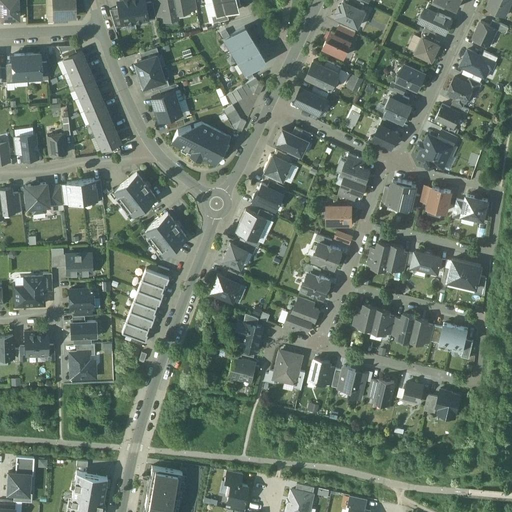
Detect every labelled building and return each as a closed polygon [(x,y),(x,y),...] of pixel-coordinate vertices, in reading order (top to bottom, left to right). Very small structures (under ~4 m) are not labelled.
[(17,0),(0,0),(1,14),(1,18),(18,17),(17,0)] [(130,0),(119,0),(117,3),(118,7),(121,22),(122,22),(134,20),(130,0)] [(130,0),(134,20),(147,18),(148,18),(145,2),(144,0),(130,0)] [(160,0),(152,0),(153,1),(156,16),(163,15),(160,0)] [(160,0),(163,15),(164,20),(177,17),(177,12),(176,12),(173,0),(160,0)] [(173,0),(176,12),(177,12),(189,10),(187,0),(173,0)] [(195,0),(187,0),(189,10),(197,9),(195,0)] [(239,0),(219,0),(212,2),(216,15),(227,13),(239,10),(237,3),(240,2),(239,0)] [(345,1),(343,0),(341,5),(339,4),(337,10),(338,11),(336,16),(358,26),(365,10),(362,9),(345,1)] [(357,0),(345,0),(345,1),(362,9),(364,3),(360,2),(357,0)] [(447,3),(439,0),(433,0),(432,3),(444,9),(447,3)] [(511,0),(490,0),(487,8),(493,10),(492,13),(498,15),(499,13),(505,16),(511,0)] [(153,1),(145,2),(148,18),(147,18),(148,20),(156,19),(156,16),(153,1)] [(440,7),(429,2),(426,7),(437,12),(440,7)] [(76,4),(53,4),(53,17),(67,16),(75,16),(75,11),(76,11),(76,4)] [(118,7),(109,9),(115,26),(122,25),(122,22),(121,22),(118,7)] [(437,12),(426,7),(420,20),(437,28),(446,32),(452,19),(437,12)] [(227,13),(216,15),(217,21),(228,18),(227,13)] [(134,20),(122,22),(122,25),(123,30),(135,28),(136,28),(134,20)] [(509,27),(492,20),(490,25),(497,28),(497,29),(506,33),(509,27)] [(490,25),(481,21),(473,38),(489,46),(497,29),(497,28),(490,25)] [(437,28),(427,23),(424,29),(435,34),(437,28)] [(349,28),(339,24),(335,33),(345,38),(349,28)] [(231,50),(251,38),(244,26),(229,35),(224,38),(231,50)] [(349,28),(345,38),(351,40),(355,31),(349,28)] [(224,38),(229,35),(226,29),(221,32),(224,38)] [(424,29),(421,34),(423,35),(434,40),(437,35),(435,34),(424,29)] [(335,33),(330,31),(323,46),(344,56),(351,40),(345,38),(335,33)] [(423,35),(415,52),(432,61),(441,43),(434,40),(423,35)] [(238,60),(258,49),(251,38),(231,50),(238,60)] [(74,47),(61,53),(63,58),(76,52),(74,47)] [(139,52),(141,58),(156,54),(159,53),(157,47),(139,52)] [(265,60),(258,49),(238,60),(245,72),(250,69),(265,60)] [(482,56),(467,49),(460,66),(474,73),(482,76),(485,78),(490,67),(492,69),(495,62),(482,56)] [(76,52),(63,58),(69,71),(87,63),(81,50),(76,52)] [(498,57),(484,50),(482,56),(495,62),(498,57)] [(40,52),(26,53),(27,76),(40,76),(41,76),(40,61),(40,52)] [(26,53),(12,54),(12,63),(13,77),(14,77),(27,76),(26,53)] [(135,63),(138,74),(160,66),(156,54),(141,58),(136,60),(135,63)] [(324,65),(313,60),(306,75),(320,82),(329,86),(329,87),(330,87),(332,87),(332,86),(336,79),(339,72),(324,65)] [(341,66),(327,60),(324,65),(339,72),(341,66)] [(87,63),(69,71),(74,84),(92,76),(87,63)] [(424,74),(405,64),(403,67),(399,77),(398,79),(408,84),(417,88),(424,74)] [(160,66),(138,74),(142,84),(145,86),(150,84),(164,79),(160,66)] [(250,69),(245,72),(248,78),(253,75),(250,69)] [(482,76),(474,73),(472,78),(480,82),(482,76)] [(354,75),(349,85),(357,88),(361,79),(354,75)] [(92,76),(74,84),(80,97),(98,89),(92,76)] [(249,88),(259,82),(255,77),(246,83),(249,88)] [(467,82),(455,77),(447,92),(455,95),(466,101),(472,87),(473,85),(467,82)] [(472,78),(469,77),(467,82),(473,85),(472,87),(478,90),(482,83),(480,82),(472,78)] [(164,79),(150,84),(152,90),(159,88),(169,85),(167,78),(164,79)] [(398,79),(396,83),(392,81),(388,88),(394,91),(403,95),(408,84),(398,79)] [(159,88),(160,94),(174,89),(174,90),(178,89),(176,82),(169,85),(159,88)] [(264,84),(259,82),(254,92),(259,94),(264,84)] [(329,86),(320,82),(317,87),(329,93),(332,87),(330,87),(329,87),(329,86)] [(249,88),(246,83),(242,85),(247,95),(252,92),(249,88)] [(247,95),(242,85),(237,88),(242,98),(247,95)] [(311,91),(301,86),(294,101),(305,105),(320,113),(327,98),(311,91)] [(317,87),(314,86),(311,91),(327,98),(329,93),(317,87)] [(242,98),(237,88),(231,91),(237,101),(242,98)] [(98,89),(80,97),(85,109),(103,102),(98,89)] [(151,97),(155,108),(178,101),(174,90),(174,89),(160,94),(151,97)] [(237,101),(231,91),(227,95),(232,104),(237,101)] [(403,95),(394,91),(392,96),(407,104),(410,98),(403,95)] [(220,96),(222,104),(228,102),(226,94),(220,96)] [(466,101),(455,95),(452,101),(453,102),(463,107),(466,101)] [(392,96),(390,96),(386,105),(388,106),(385,112),(389,114),(400,119),(404,121),(411,106),(407,104),(392,96)] [(181,111),(178,101),(155,108),(158,120),(168,117),(181,112),(181,111)] [(103,102),(85,109),(91,122),(109,115),(103,102)] [(463,107),(453,102),(450,107),(461,112),(467,115),(469,109),(463,107)] [(450,107),(442,103),(435,118),(448,124),(454,127),(461,112),(450,107)] [(235,109),(232,104),(222,110),(225,115),(235,109)] [(320,113),(305,105),(302,112),(317,119),(320,113)] [(235,109),(225,115),(228,118),(228,119),(238,114),(235,109)] [(168,117),(170,122),(183,118),(187,117),(185,110),(181,111),(181,112),(168,117)] [(359,113),(353,111),(348,120),(355,123),(359,113)] [(241,119),(238,114),(228,119),(232,125),(241,119)] [(400,119),(389,114),(387,119),(397,124),(400,119)] [(109,115),(91,122),(96,135),(114,127),(109,115)] [(68,116),(62,116),(64,132),(64,134),(70,133),(68,116)] [(183,118),(170,122),(166,123),(168,129),(185,123),(183,118)] [(228,119),(228,118),(223,121),(229,131),(234,129),(232,125),(228,119)] [(387,119),(383,118),(380,123),(395,130),(397,124),(387,119)] [(246,122),(241,119),(236,128),(242,131),(246,122)] [(227,134),(201,122),(193,124),(195,127),(191,128),(190,125),(177,129),(172,140),(192,150),(190,154),(200,158),(202,155),(213,161),(215,158),(217,158),(226,139),(225,138),(227,134)] [(395,130),(380,123),(374,137),(374,138),(383,142),(391,146),(398,131),(395,130)] [(454,127),(448,124),(446,130),(457,135),(459,129),(454,127)] [(310,132),(295,125),(292,132),(307,140),(310,132)] [(114,127),(96,135),(102,148),(115,143),(120,141),(114,127)] [(292,132),(282,128),(275,142),(288,149),(300,154),(307,140),(292,132)] [(442,128),(437,138),(451,145),(454,144),(458,136),(457,135),(446,130),(442,128)] [(35,132),(19,134),(21,152),(22,158),(37,156),(35,132)] [(64,132),(47,134),(49,154),(66,152),(64,134),(64,132)] [(19,134),(12,135),(15,153),(21,152),(19,134)] [(451,145),(437,138),(428,134),(418,156),(426,160),(425,161),(427,165),(430,166),(433,165),(434,163),(443,167),(454,144),(451,145)] [(374,137),(370,136),(367,142),(380,148),(383,142),(374,138),(374,137)] [(0,160),(9,159),(7,140),(0,141),(0,160)] [(115,143),(102,148),(104,154),(117,148),(115,143)] [(286,154),(276,149),(273,155),(288,162),(291,156),(286,154)] [(300,154),(288,149),(286,154),(291,156),(298,160),(300,154)] [(273,155),(270,153),(263,170),(277,177),(284,180),(292,163),(288,162),(273,155)] [(366,160),(349,153),(346,161),(363,167),(366,160)] [(363,167),(346,161),(341,173),(345,175),(345,174),(365,182),(366,182),(370,170),(363,167)] [(277,177),(264,171),(262,176),(270,180),(275,182),(277,177)] [(143,181),(137,172),(114,190),(117,194),(115,196),(127,211),(129,209),(132,214),(155,196),(148,187),(149,187),(144,180),(143,181)] [(365,182),(345,174),(345,175),(341,186),(357,193),(362,194),(366,182),(365,182)] [(94,178),(80,180),(83,200),(96,198),(94,180),(94,178)] [(100,179),(94,180),(96,198),(102,197),(100,179)] [(397,181),(393,180),(391,188),(388,202),(399,205),(405,181),(398,179),(397,181)] [(80,180),(66,182),(67,184),(69,201),(83,200),(80,180)] [(275,182),(270,180),(267,185),(282,192),(285,187),(275,182)] [(412,182),(405,181),(399,205),(411,207),(414,194),(416,185),(412,184),(412,182)] [(46,182),(25,185),(27,206),(32,206),(33,212),(44,211),(43,205),(48,204),(46,186),(46,182)] [(267,185),(261,182),(257,190),(255,190),(252,198),(253,198),(264,203),(275,208),(282,192),(267,185)] [(61,184),(46,186),(48,204),(63,202),(61,184)] [(67,184),(61,184),(63,202),(69,201),(67,184)] [(432,187),(425,185),(422,195),(430,197),(431,192),(432,188),(432,187)] [(11,186),(0,187),(0,195),(2,212),(14,210),(12,192),(11,186)] [(357,193),(341,186),(338,194),(355,200),(357,193)] [(391,188),(385,187),(382,200),(388,202),(391,188)] [(444,189),(439,188),(432,187),(432,188),(431,192),(430,197),(429,202),(428,205),(428,207),(434,209),(439,210),(440,210),(446,211),(447,206),(448,206),(449,199),(451,191),(444,189)] [(20,191),(12,192),(14,210),(22,209),(20,191)] [(420,195),(414,194),(411,207),(417,209),(420,195)] [(488,200),(466,195),(465,200),(462,214),(483,219),(488,200)] [(264,203),(253,198),(251,204),(260,208),(261,209),(264,203)] [(465,200),(457,199),(452,216),(462,218),(462,214),(465,200)] [(346,204),(335,204),(335,205),(328,205),(328,213),(331,213),(331,223),(338,223),(338,227),(349,226),(349,223),(351,223),(351,205),(346,205),(346,204)] [(257,214),(246,208),(241,219),(261,229),(266,218),(257,214)] [(261,209),(260,208),(257,214),(266,218),(270,220),(273,214),(261,209)] [(174,221),(167,212),(145,230),(148,234),(146,236),(157,251),(160,249),(163,254),(186,236),(179,227),(180,227),(175,220),(174,221)] [(261,229),(241,219),(236,230),(247,236),(256,239),(261,229)] [(337,228),(334,236),(350,243),(353,235),(337,228)] [(332,239),(317,233),(315,239),(320,241),(330,245),(332,239)] [(256,239),(247,236),(245,241),(256,246),(257,247),(260,241),(256,239)] [(245,241),(240,239),(236,245),(247,250),(247,251),(252,253),(256,246),(245,241)] [(330,245),(320,241),(316,250),(316,249),(313,256),(314,256),(313,259),(323,263),(322,263),(328,265),(334,267),(338,258),(339,259),(341,253),(340,253),(341,249),(330,245)] [(391,244),(378,241),(377,247),(373,265),(372,266),(386,269),(386,265),(391,244)] [(236,245),(230,242),(222,259),(239,267),(247,251),(247,250),(236,245)] [(404,246),(391,243),(391,244),(386,265),(399,268),(403,251),(404,246)] [(371,246),(367,263),(373,265),(377,247),(371,246)] [(52,266),(67,265),(66,254),(63,253),(63,247),(51,248),(52,266)] [(441,256),(432,254),(432,253),(425,251),(424,252),(415,250),(415,253),(412,265),(437,271),(441,256)] [(403,251),(399,268),(405,270),(406,263),(409,252),(403,251)] [(415,253),(409,252),(406,263),(412,265),(415,253)] [(90,253),(66,254),(67,265),(67,273),(91,272),(90,253)] [(465,261),(453,258),(451,267),(448,280),(449,280),(460,283),(465,261)] [(482,265),(465,261),(460,283),(476,286),(479,274),(482,265)] [(321,269),(306,263),(304,269),(309,271),(319,275),(321,269)] [(169,269),(158,265),(156,271),(167,275),(169,269)] [(451,267),(445,266),(441,284),(448,285),(449,280),(448,280),(451,267)] [(156,271),(146,267),(142,278),(163,286),(165,281),(166,282),(167,279),(170,280),(171,276),(167,275),(156,271)] [(228,269),(225,276),(239,282),(239,283),(241,284),(245,276),(228,269)] [(319,275),(309,271),(305,280),(304,279),(302,286),(303,286),(302,289),(311,293),(317,296),(317,295),(323,297),(327,288),(327,289),(330,283),(329,283),(330,279),(319,275)] [(52,272),(43,272),(43,275),(43,290),(52,290),(52,272)] [(239,282),(225,276),(217,273),(210,290),(232,300),(239,283),(239,282)] [(487,276),(479,274),(476,286),(475,292),(485,294),(487,276)] [(43,275),(24,276),(25,285),(15,286),(16,304),(44,303),(43,290),(43,275)] [(163,286),(142,278),(138,288),(163,298),(164,294),(162,293),(163,290),(161,290),(163,286)] [(92,287),(69,288),(70,308),(74,308),(92,307),(93,307),(92,287)] [(163,298),(138,288),(134,299),(155,307),(157,302),(158,303),(159,300),(162,301),(163,298)] [(316,301),(299,294),(297,300),(313,306),(316,301)] [(155,307),(134,299),(130,309),(155,319),(157,315),(154,314),(155,312),(154,311),(155,307)] [(313,306),(297,300),(292,311),(312,319),(315,320),(319,308),(313,306)] [(377,306),(364,303),(363,308),(359,325),(371,328),(372,328),(377,307),(377,306)] [(357,306),(352,324),(359,325),(363,308),(357,306)] [(377,307),(372,328),(371,328),(371,329),(384,332),(385,331),(389,314),(390,310),(377,307)] [(155,319),(130,309),(126,320),(147,328),(149,323),(150,324),(151,321),(154,322),(155,319)] [(312,319),(292,311),(290,310),(285,321),(302,328),(308,330),(312,319)] [(259,318),(245,312),(243,322),(257,325),(259,318)] [(416,316),(403,313),(402,317),(398,335),(397,337),(410,341),(411,339),(410,339),(416,317),(416,316)] [(395,315),(389,314),(385,331),(391,333),(395,315)] [(395,315),(391,333),(398,335),(402,317),(395,315)] [(416,317),(410,339),(411,339),(423,342),(424,340),(428,323),(428,320),(416,317)] [(72,321),(70,321),(71,337),(91,336),(96,336),(96,320),(84,321),(72,321)] [(147,328),(126,320),(122,331),(132,334),(143,339),(147,340),(149,336),(146,335),(147,333),(146,332),(147,328)] [(243,322),(237,320),(234,333),(240,334),(241,337),(239,346),(240,347),(255,350),(257,351),(262,326),(257,325),(243,322)] [(302,328),(285,321),(283,327),(300,333),(302,328)] [(456,325),(444,322),(443,326),(439,342),(439,344),(451,347),(456,325)] [(434,324),(428,323),(424,340),(430,342),(431,340),(434,324)] [(443,326),(434,324),(431,340),(439,342),(443,326)] [(468,328),(456,325),(451,347),(463,349),(466,338),(468,328)] [(48,330),(24,331),(25,345),(25,355),(26,355),(48,354),(49,354),(48,344),(48,330)] [(13,334),(0,334),(0,356),(13,356),(13,348),(13,334)] [(143,339),(132,334),(130,340),(141,344),(143,339)] [(473,340),(466,338),(463,349),(461,356),(469,358),(473,340)] [(112,350),(111,341),(102,342),(103,351),(112,350)] [(91,343),(76,343),(77,351),(88,351),(89,354),(95,354),(94,343),(91,343)] [(255,350),(240,347),(238,353),(242,354),(253,356),(255,350)] [(301,356),(292,354),(292,353),(281,350),(276,370),(274,377),(275,377),(293,382),(293,383),(294,383),(295,382),(298,369),(301,356)] [(77,351),(70,351),(70,377),(95,376),(95,365),(89,365),(89,354),(88,351),(77,351)] [(238,353),(230,351),(229,356),(232,357),(240,359),(242,354),(238,353)] [(240,359),(232,357),(228,374),(237,376),(237,377),(243,378),(243,377),(252,379),(256,363),(240,359)] [(330,362),(314,358),(310,377),(316,379),(316,381),(325,383),(329,365),(330,362)] [(336,367),(329,365),(325,382),(332,383),(336,368),(336,367)] [(366,372),(356,370),(356,368),(344,365),(342,369),(338,386),(339,386),(350,389),(348,395),(360,398),(366,372)] [(342,369),(336,368),(332,383),(332,385),(339,387),(339,386),(338,386),(342,369)] [(276,370),(270,369),(269,372),(266,372),(264,380),(274,382),(275,377),(274,377),(276,370)] [(305,371),(298,369),(295,382),(294,383),(294,386),(301,388),(305,371)] [(394,381),(379,377),(379,379),(375,396),(374,400),(389,404),(394,381)] [(379,379),(371,378),(367,395),(375,396),(379,379)] [(423,385),(407,381),(403,398),(419,401),(423,385)] [(460,394),(446,391),(447,389),(440,388),(439,396),(436,406),(440,407),(444,414),(445,414),(446,416),(449,415),(455,416),(460,394)] [(439,396),(428,393),(424,409),(435,412),(436,406),(439,396)] [(34,462),(15,461),(15,471),(9,471),(7,492),(14,492),(29,493),(28,492),(30,473),(33,474),(34,462)] [(182,471),(152,465),(150,472),(147,491),(144,506),(142,511),(174,511),(177,497),(181,479),(180,479),(182,471)] [(227,469),(224,480),(228,481),(228,480),(240,483),(242,472),(227,469)] [(101,511),(108,477),(75,471),(68,511),(101,511)] [(228,480),(228,481),(225,493),(228,494),(227,500),(232,501),(230,508),(242,511),(245,497),(244,495),(243,495),(244,492),(246,491),(248,484),(240,483),(228,480)] [(297,482),(296,489),(313,493),(315,486),(297,482)] [(296,489),(292,488),(288,503),(286,511),(309,511),(313,493),(296,489)] [(29,493),(14,492),(14,500),(15,500),(31,501),(32,492),(28,492),(29,493)] [(350,494),(348,504),(351,505),(351,504),(365,507),(367,498),(350,494)] [(205,497),(204,502),(216,505),(217,500),(205,497)] [(15,507),(15,500),(14,500),(0,499),(0,506),(14,507),(15,507)]
